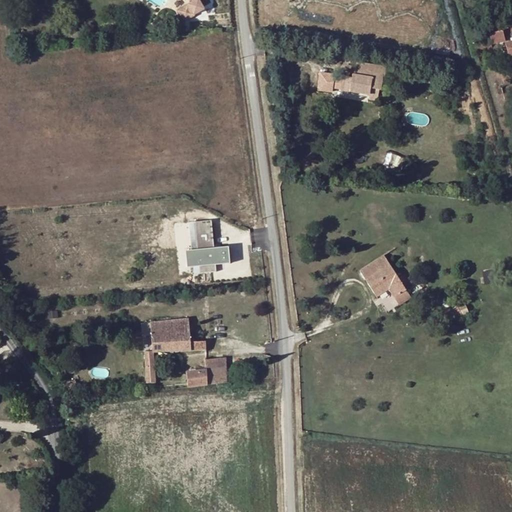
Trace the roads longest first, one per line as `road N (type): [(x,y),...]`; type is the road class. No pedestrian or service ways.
road 1 (unclassified): [(244,0),(288,360),(293,511)]
road 2 (residential): [(0,323),(48,401),(56,511)]
road 3 (unknown): [(249,53),(371,72)]
